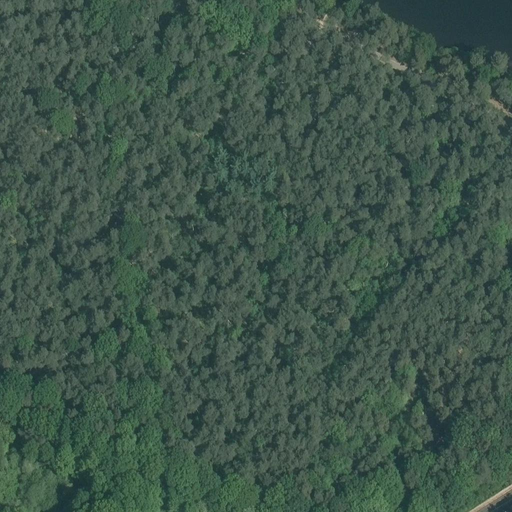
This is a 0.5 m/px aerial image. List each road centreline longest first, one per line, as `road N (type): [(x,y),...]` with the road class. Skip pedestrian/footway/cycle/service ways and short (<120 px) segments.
road 1 (unclassified): [(86,33),(174,62),(355,46),(511,124)]
road 2 (unclassified): [(156,465),(161,446),(86,33)]
road 3 (unclassified): [(156,465),(0,400)]
road 4 (unclassified): [(156,465),(270,511)]
